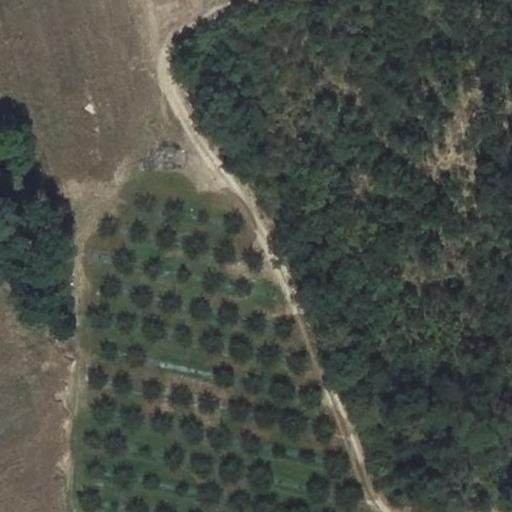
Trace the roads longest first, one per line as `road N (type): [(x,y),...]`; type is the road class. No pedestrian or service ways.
road 1 (track): [(372,511),(305,316),(166,80)]
road 2 (track): [(73,511),(94,214)]
